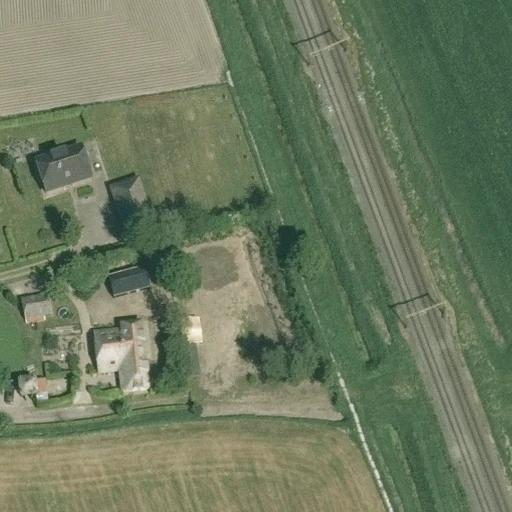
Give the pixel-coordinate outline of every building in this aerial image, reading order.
[(90,181),(81,150),(36,165),(46,195),(90,181)] [(126,237),(152,228),(137,183),(111,191),(126,237)] [(145,272),(110,283),(114,299),(150,288),(145,272)] [(25,324),(51,319),(44,296),(20,301),(25,324)] [(98,375),(119,373),(121,395),(148,392),(148,389),(162,388),(161,379),(147,381),(141,326),(121,328),(122,332),(94,335),(98,375)] [(35,384),(34,382),(34,380),(16,383),(19,401),(35,400),(36,405),(47,404),(44,383),(35,384)]
